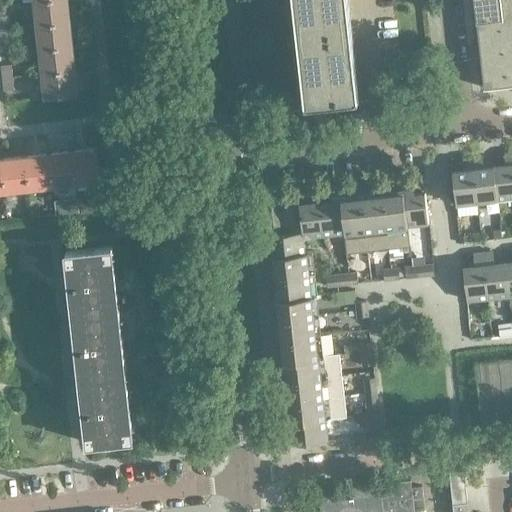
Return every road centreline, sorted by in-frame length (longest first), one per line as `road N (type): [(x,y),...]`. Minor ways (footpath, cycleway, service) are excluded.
road 1 (unclassified): [(244,481),(207,157)]
road 2 (residential): [(207,157),(464,126)]
road 3 (residential): [(244,481),(458,454)]
road 4 (unclassified): [(207,157),(193,0)]
road 5 (residential): [(464,126),(450,0)]
road 6 (unclassified): [(124,492),(244,481)]
